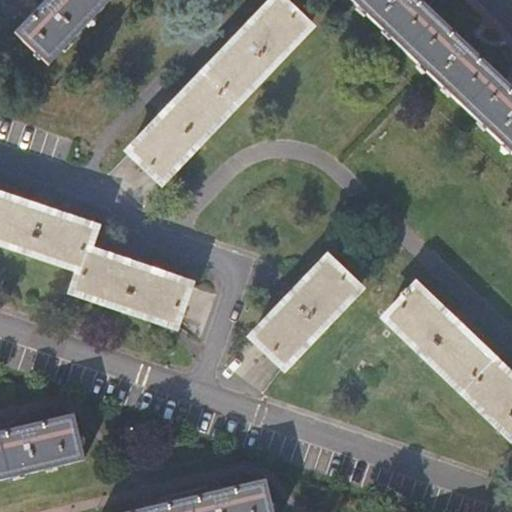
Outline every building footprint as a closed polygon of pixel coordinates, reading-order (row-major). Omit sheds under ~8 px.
[(108,0),(34,0),(41,6),(16,32),(49,63),(108,0)] [(169,109),(162,116),(129,151),(145,165),(161,181),(235,103),(308,25),(281,0),(272,0),(239,35),(169,109)] [(350,0),(380,28),(479,122),(511,153),(511,89),(477,56),(485,47),(473,37),(465,45),(441,22),(417,0),(350,0)] [(175,325),(176,323),(183,303),(190,283),(138,265),(87,248),(94,227),(0,194),(0,242),(80,270),(72,291),(175,325)] [(267,351),(282,366),(283,367),(357,289),(325,258),(290,296),(252,336),(252,337),(267,351)] [(385,319),(463,392),(511,439),(511,378),(416,287),(385,319)] [(0,478),(7,476),(83,458),(73,414),(29,424),(31,420),(20,414),(15,421),(16,427),(0,431),(0,478)] [(271,511),(264,480),(221,489),(224,485),(211,477),(206,485),(208,493),(154,505),(157,499),(146,493),(142,499),(141,501),(142,508),(125,511),(271,511)]
